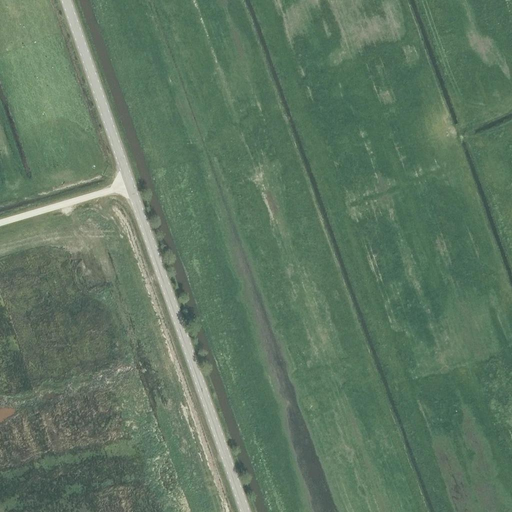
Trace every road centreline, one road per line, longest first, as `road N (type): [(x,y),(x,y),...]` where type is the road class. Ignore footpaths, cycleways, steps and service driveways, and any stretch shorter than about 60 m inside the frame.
road 1 (tertiary): [(244,511),(128,184)]
road 2 (tertiary): [(128,184),(65,0)]
road 3 (unclassified): [(0,222),(128,184)]
